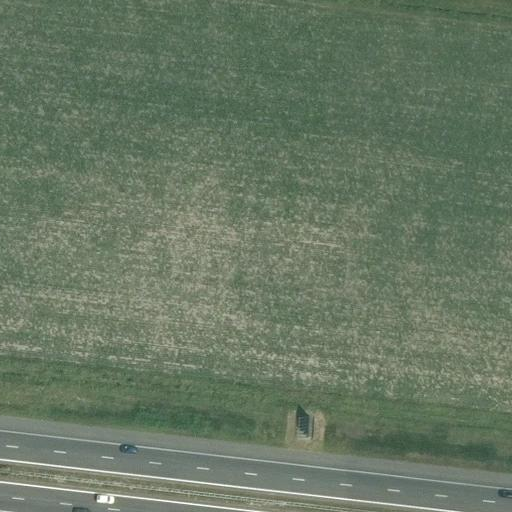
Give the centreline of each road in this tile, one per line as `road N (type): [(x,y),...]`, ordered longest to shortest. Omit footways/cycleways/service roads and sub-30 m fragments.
road 1 (motorway): [(511,505),(0,446)]
road 2 (motorway): [(0,497),(123,511)]
